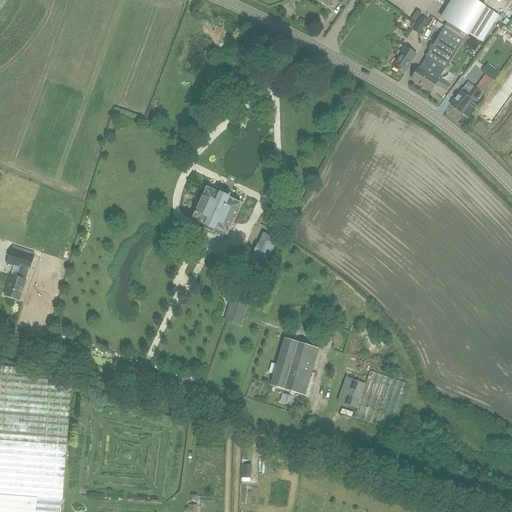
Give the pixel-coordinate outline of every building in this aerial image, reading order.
[(449,0),(454,4),(442,20),(447,24),(425,57),(426,57),(419,70),(418,69),(412,79),(431,91),(436,84),(446,91),(450,86),(439,79),(445,69),(446,70),(468,34),(483,11),(469,0),(449,0)] [(416,22),(421,13),(416,10),(411,19),(416,22)] [(419,35),(429,21),(422,16),(412,30),(419,35)] [(392,34),(400,35),(402,26),(393,24),(392,34)] [(511,32),(505,27),(501,33),(511,41),(511,32)] [(186,47),(181,67),(204,73),(209,54),(186,47)] [(404,47),(392,66),(403,74),(416,55),(404,47)] [(500,72),(493,67),(487,76),(494,81),(500,72)] [(182,69),(173,105),(186,108),(195,73),(182,69)] [(462,114),(473,100),(475,102),(482,93),(474,87),(467,96),(462,91),(451,105),(462,114)] [(162,117),(165,106),(159,104),(156,115),(162,117)] [(162,120),(174,123),(178,110),(165,107),(162,120)] [(194,219),(226,234),(240,205),(208,190),(194,219)] [(263,270),(278,240),(263,233),(258,244),(257,244),(254,251),(255,252),(249,263),(263,270)] [(6,263),(19,268),(16,278),(10,276),(8,283),(9,283),(5,295),(19,300),(25,281),(29,271),(35,256),(11,248),(6,263)] [(318,349),(285,339),(271,385),(304,395),(318,349)] [(17,368),(0,366),(0,511),(60,511),(71,385),(48,383),(48,377),(17,374),(17,368)] [(332,388),(338,371),(325,366),(319,384),(332,388)] [(406,384),(370,371),(366,382),(357,408),(354,417),(391,430),(406,384)] [(344,404),(357,408),(366,382),(353,378),(344,404)]
